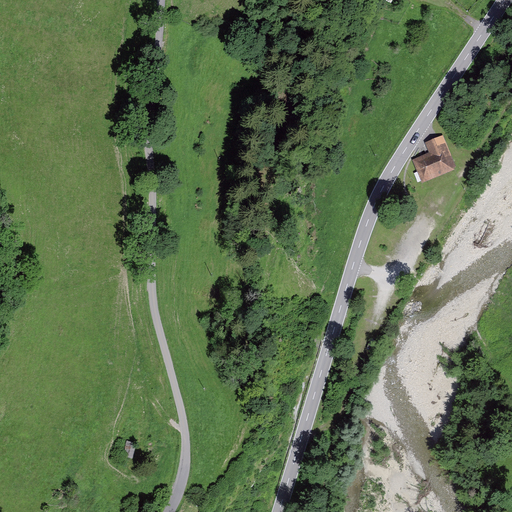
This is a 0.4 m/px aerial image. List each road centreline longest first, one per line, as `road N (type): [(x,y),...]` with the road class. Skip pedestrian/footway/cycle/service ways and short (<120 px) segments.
road 1 (tertiary): [(278,511),(376,200),(501,0)]
road 2 (unclassified): [(168,511),(186,452),(151,290),(134,72),(151,0)]
